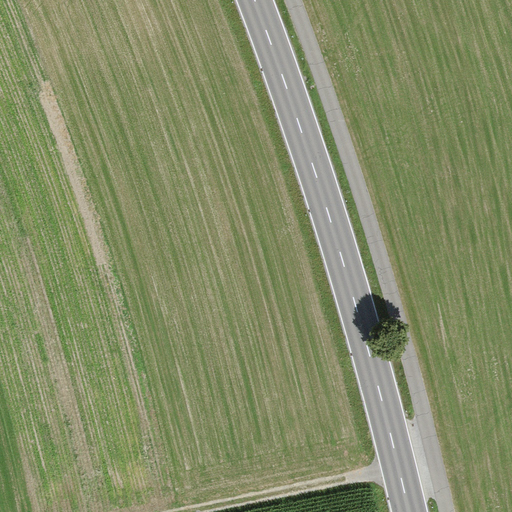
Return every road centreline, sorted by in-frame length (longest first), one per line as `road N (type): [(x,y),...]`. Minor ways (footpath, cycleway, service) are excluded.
road 1 (primary): [(253,0),(324,198),(409,511)]
road 2 (track): [(291,0),(393,309),(444,511)]
